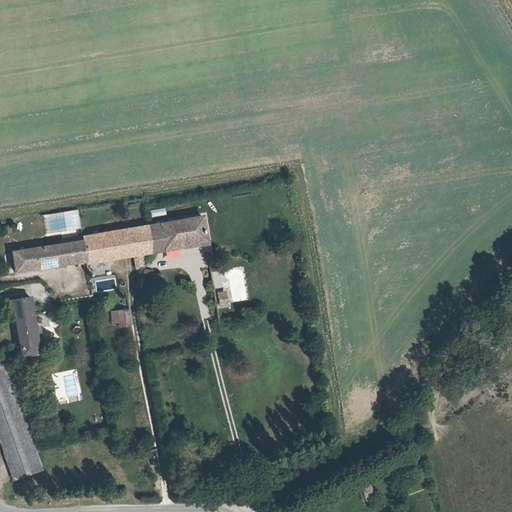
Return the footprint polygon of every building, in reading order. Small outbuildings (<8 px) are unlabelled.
[(66,216),(67,226),(79,226),(78,210),(62,211),(63,216),(66,216)] [(150,223),(154,248),(211,240),(208,213),(150,223)] [(84,233),(87,259),(154,248),(150,223),(84,233)] [(84,233),(64,236),(64,240),(13,249),(16,269),(87,259),(84,233)] [(151,286),(155,267),(147,266),(143,284),(151,286)] [(220,267),(210,268),(212,285),(221,284),(220,267)] [(228,298),(227,289),(219,290),(220,299),(228,298)] [(22,354),(42,351),(41,347),(38,324),(32,294),(7,298),(9,311),(15,310),(20,343),(22,354)] [(130,306),(110,309),(112,319),(120,318),(121,324),(132,322),(130,306)] [(41,347),(47,346),(44,323),(38,324),(41,347)] [(0,367),(0,443),(12,476),(41,465),(17,404),(3,367),(0,367)] [(143,456),(121,459),(125,487),(147,484),(143,456)] [(370,483),(361,486),(366,499),(375,496),(370,483)]
